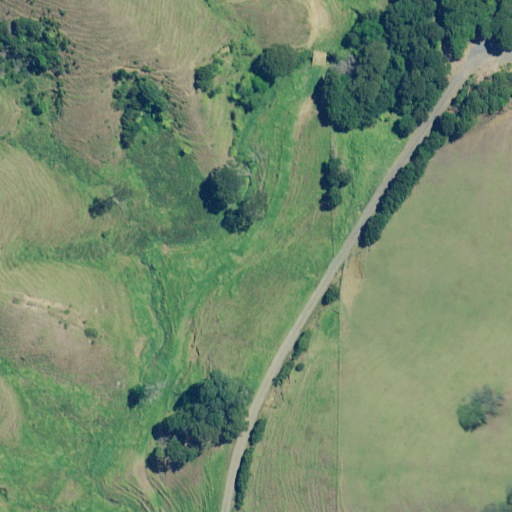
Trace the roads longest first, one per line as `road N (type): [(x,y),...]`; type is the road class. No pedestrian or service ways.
road 1 (unclassified): [(228,511),(255,402),(462,75)]
road 2 (track): [(436,0),(462,75),(473,65),(511,59)]
